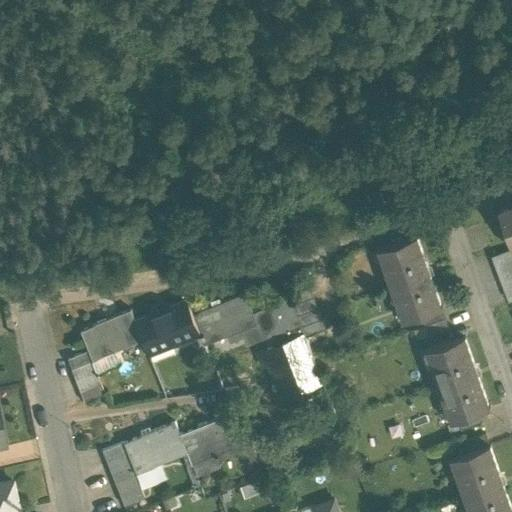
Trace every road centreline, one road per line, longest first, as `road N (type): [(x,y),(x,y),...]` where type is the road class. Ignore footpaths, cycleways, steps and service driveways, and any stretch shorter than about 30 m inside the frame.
road 1 (residential): [(444,194),(256,272),(25,295),(67,511)]
road 2 (residential): [(444,194),(477,290),(470,311),(505,413)]
